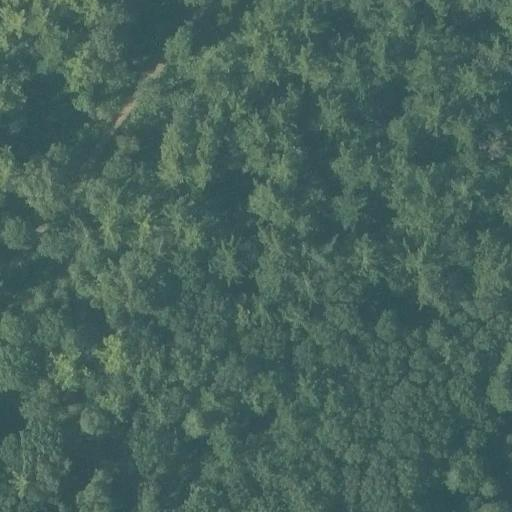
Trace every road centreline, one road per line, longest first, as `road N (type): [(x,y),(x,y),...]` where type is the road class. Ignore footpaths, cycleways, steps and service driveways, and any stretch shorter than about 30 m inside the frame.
road 1 (track): [(374,0),(349,134),(262,266),(215,412),(151,511)]
road 2 (track): [(206,0),(0,279)]
road 3 (track): [(172,511),(0,397)]
